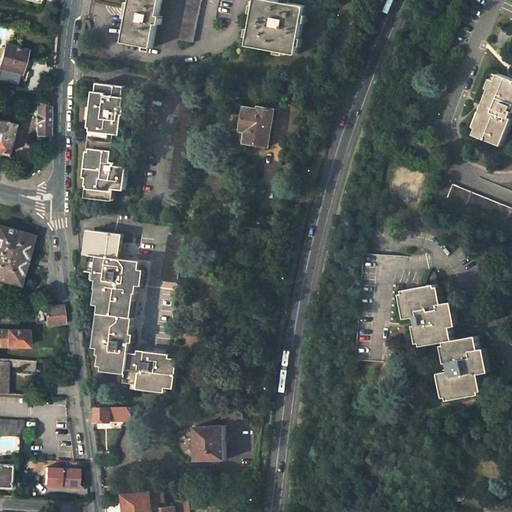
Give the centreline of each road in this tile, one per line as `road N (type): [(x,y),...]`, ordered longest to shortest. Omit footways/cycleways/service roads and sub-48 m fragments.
road 1 (secondary): [(275,511),(309,269),(337,162),(400,0)]
road 2 (residential): [(58,201),(97,508)]
road 3 (unknown): [(77,71),(167,85),(152,203),(186,208)]
road 4 (unclassified): [(72,0),(58,201)]
